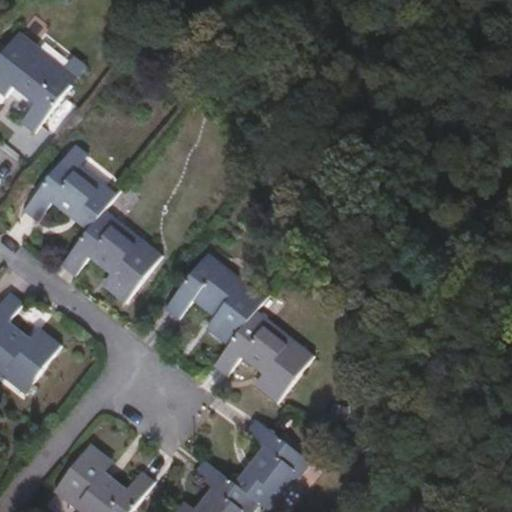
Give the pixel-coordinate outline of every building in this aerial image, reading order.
[(38,105),(24,122),(38,133),(81,78),(23,33),(0,63),(0,91),(8,98),(17,88),(38,105)] [(109,211),(122,194),(71,155),(28,210),(42,222),(55,204),(92,232),(109,211)] [(166,255),(109,211),(92,232),(65,266),(79,276),(93,259),(113,274),(106,285),(129,303),(166,255)] [(262,311),(271,299),(212,255),(168,309),(181,320),(196,302),(217,317),(209,329),(233,347),(262,311)] [(0,371),(28,394),(66,346),(43,328),(34,339),(13,321),(25,304),(12,294),(0,310),(0,371)] [(318,356),(262,311),(233,347),(217,367),(230,377),(244,359),(265,376),(258,386),(281,404),(318,356)] [(262,504),(272,511),(277,511),(315,464),(259,420),(248,434),(266,448),(237,484),(262,504)] [(95,446),(58,492),(83,511),(135,511),(159,483),(146,472),(131,489),(110,472),(116,463),(95,446)] [(256,511),(262,504),(237,484),(207,460),(197,474),(215,488),(198,509),(187,501),(178,511),(256,511)]
